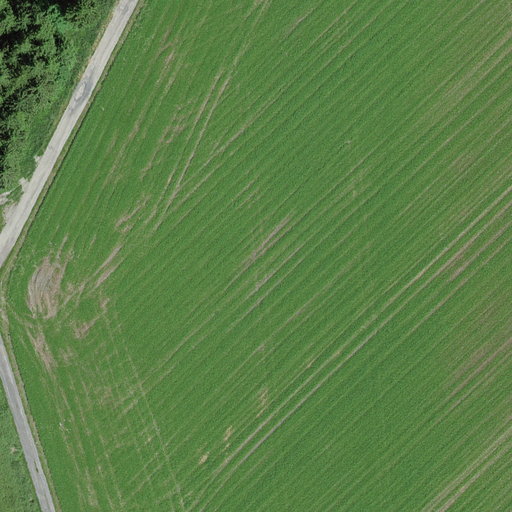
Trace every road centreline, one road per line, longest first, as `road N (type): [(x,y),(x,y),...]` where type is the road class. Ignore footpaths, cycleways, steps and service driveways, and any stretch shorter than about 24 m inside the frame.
road 1 (track): [(134,0),(0,260)]
road 2 (track): [(51,511),(0,350)]
